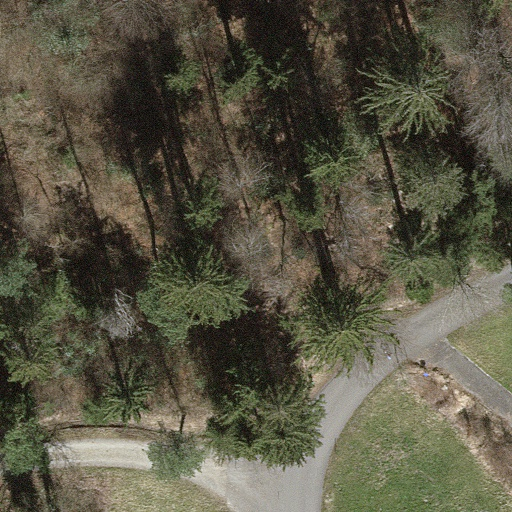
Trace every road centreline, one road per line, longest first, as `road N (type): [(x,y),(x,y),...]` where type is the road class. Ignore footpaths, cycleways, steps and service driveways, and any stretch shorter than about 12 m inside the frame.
road 1 (unclassified): [(294,511),(292,493),(322,422),(364,372),(511,280)]
road 2 (track): [(0,467),(81,453),(203,466),(292,493)]
